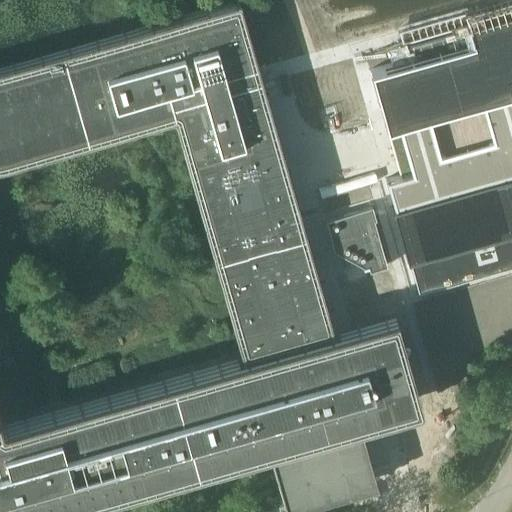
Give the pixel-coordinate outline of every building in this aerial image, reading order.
[(359,421),(420,403),(395,312),(334,329),(322,287),(240,0),(230,0),(0,64),(0,511),(35,511),(267,447),(284,507),(376,481),(359,421)] [(435,80),(386,94),(403,154),(415,151),(429,200),(403,208),(411,236),(409,237),(426,297),(428,296),(436,325),(511,303),(511,33),(430,70),(435,80)] [(339,94),(308,102),(315,126),(345,117),(339,94)] [(322,154),(367,141),(359,113),(345,117),(315,126),(322,154)] [(377,172),(319,189),(321,196),(321,197),(322,197),(322,198),(323,198),(324,198),(376,183),(378,182),(378,181),(379,180),(377,172)] [(369,265),(370,270),(387,265),(374,218),(376,218),(372,205),(326,218),(334,248),(365,266),(369,265)]
